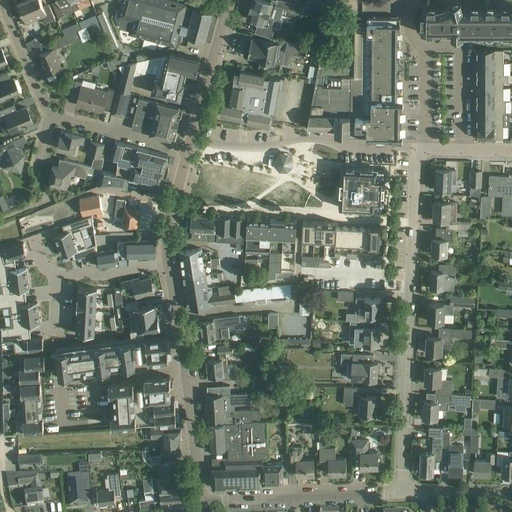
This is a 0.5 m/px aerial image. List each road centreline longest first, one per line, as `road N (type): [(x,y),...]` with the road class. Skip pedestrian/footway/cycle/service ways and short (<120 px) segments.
road 1 (residential): [(400,494),(418,151)]
road 2 (residential): [(418,151),(191,140)]
road 3 (residential): [(204,505),(400,494)]
road 4 (tertiary): [(191,140),(231,0)]
road 5 (residential): [(187,152),(48,116)]
road 6 (tertiary): [(204,505),(186,367)]
road 7 (residential): [(48,116),(0,5)]
